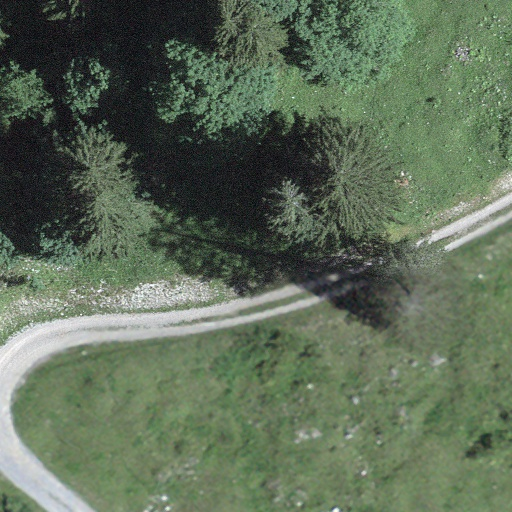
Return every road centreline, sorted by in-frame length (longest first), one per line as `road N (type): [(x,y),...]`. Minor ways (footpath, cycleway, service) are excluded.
road 1 (track): [(1,386),(72,328),(289,292),(511,183)]
road 2 (track): [(133,511),(0,385)]
